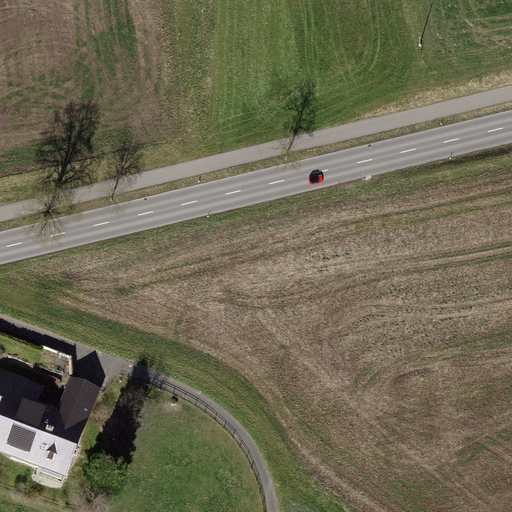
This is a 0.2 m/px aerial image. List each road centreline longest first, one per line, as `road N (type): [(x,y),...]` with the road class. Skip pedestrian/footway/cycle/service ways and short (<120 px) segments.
road 1 (tertiary): [(511,125),(0,247)]
road 2 (track): [(0,321),(197,404),(231,429),(258,468),(273,511)]
